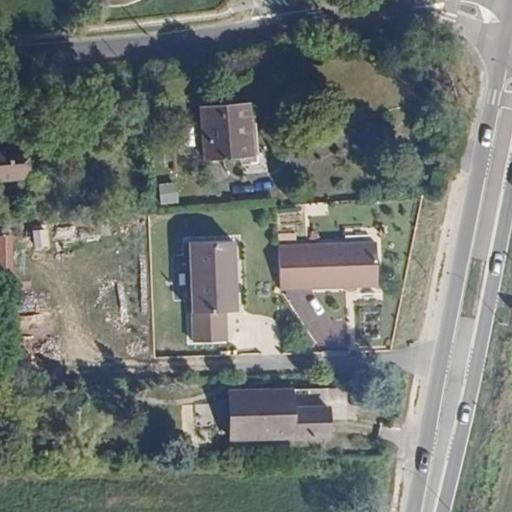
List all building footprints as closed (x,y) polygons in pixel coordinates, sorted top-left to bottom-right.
[(200,106),(202,161),(226,158),(238,158),(238,167),(257,165),(254,116),(245,116),(244,102),(200,106)] [(0,156),(0,185),(21,184),(20,155),(0,156)] [(174,181),(155,182),(156,203),(175,203),(174,181)] [(9,232),(0,232),(0,270),(10,271),(9,232)] [(188,314),(189,344),(222,342),(221,313),(231,312),(228,242),(185,244),(188,314)] [(370,242),(274,247),(276,290),(372,285),(370,242)] [(228,389),(228,437),(327,434),(326,406),(290,406),(291,388),(228,389)]
